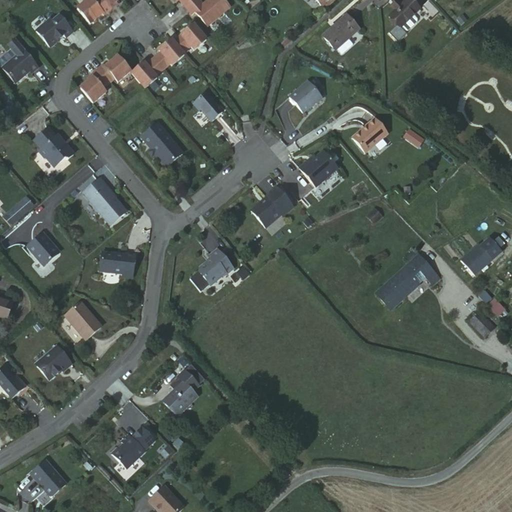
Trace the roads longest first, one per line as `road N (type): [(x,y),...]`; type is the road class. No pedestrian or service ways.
road 1 (residential): [(0,460),(60,425),(146,341),(159,234)]
road 2 (residential): [(159,234),(154,214),(61,100),(62,75),(117,29),(141,28)]
road 3 (unclassified): [(263,511),(300,478),(335,471),(421,485),(466,463),(511,421)]
road 4 (residential): [(159,234),(257,157)]
